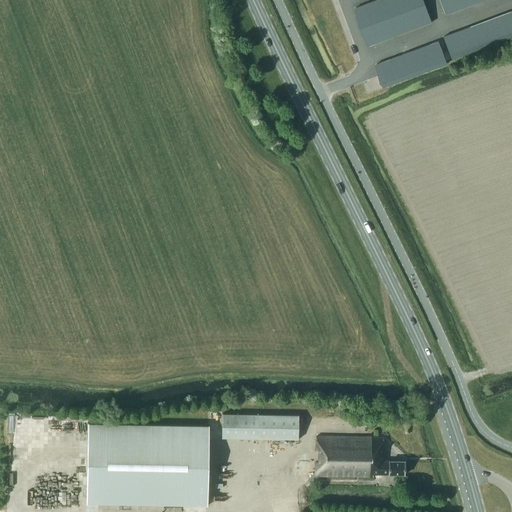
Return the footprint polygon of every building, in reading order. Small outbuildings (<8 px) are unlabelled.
[(375,0),(374,0),(365,3),(372,23),(382,19),(375,0)] [(387,0),(375,0),(382,19),(393,15),(387,0)] [(399,0),(387,0),(393,15),(403,11),(399,0)] [(410,0),(399,0),(403,11),(414,7),(410,0)] [(450,0),(439,0),(445,15),(455,11),(450,0)] [(461,0),(450,0),(455,11),(464,8),(461,0)] [(365,3),(354,7),(362,26),(372,23),(365,3)] [(424,3),(414,7),(421,26),(431,22),(424,3)] [(414,7),(403,11),(410,30),(421,26),(414,7)] [(403,11),(393,15),(400,34),(410,30),(403,11)] [(511,21),(509,12),(499,16),(508,38),(511,36),(511,21)] [(393,15),(382,19),(389,38),(400,34),(393,15)] [(499,16),(490,19),(498,42),(508,38),(499,16)] [(382,19),(372,23),(379,42),(389,38),(382,19)] [(490,19),(480,23),(489,45),(498,42),(490,19)] [(372,23),(362,26),(369,46),(379,42),(372,23)] [(480,23),(471,26),(479,49),(489,45),(480,23)] [(471,26),(461,30),(470,52),(479,49),(471,26)] [(461,30),(452,33),(461,56),(470,52),(461,30)] [(452,33),(443,37),(451,59),(461,56),(452,33)] [(438,41),(428,45),(436,68),(446,64),(438,41)] [(428,45),(417,49),(426,71),(436,68),(428,45)] [(417,49),(407,52),(415,75),(426,71),(417,49)] [(407,52),(396,56),(405,79),(415,75),(407,52)] [(396,56),(386,60),(395,83),(405,79),(396,56)] [(386,60),(376,64),(384,87),(395,83),(386,60)] [(222,438),(298,440),(298,415),(223,414),(222,438)] [(207,506),(208,426),(88,424),(86,504),(207,506)] [(404,474),(405,461),(383,461),(383,438),(316,437),(315,476),(373,477),(373,474),(404,474)]
